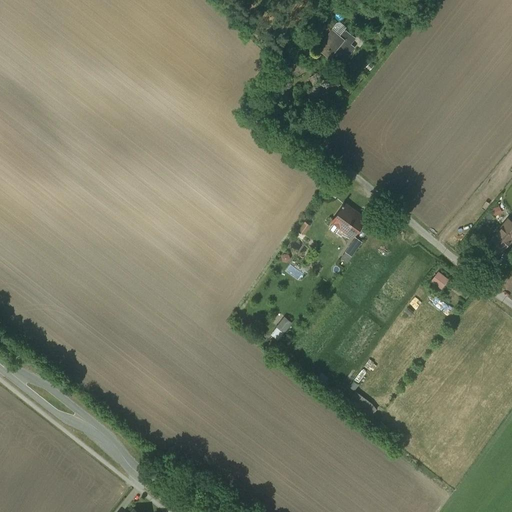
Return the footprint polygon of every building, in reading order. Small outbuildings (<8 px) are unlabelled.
[(343,29),(338,35),(332,30),(328,35),(318,47),(339,64),(343,59),(344,59),(353,47),(349,43),(354,37),(343,29)] [(347,185),(337,178),(326,193),(336,201),(347,185)] [(364,218),(345,204),(332,221),(352,235),(364,218)] [(511,213),(488,244),(500,253),(511,237),(511,213)] [(355,237),(345,251),(351,256),(362,242),(355,237)] [(443,289),(452,279),(441,270),(432,281),(443,289)] [(287,316),(272,333),(280,340),(295,323),(287,316)] [(371,418),(379,408),(360,391),(352,402),(371,418)]
